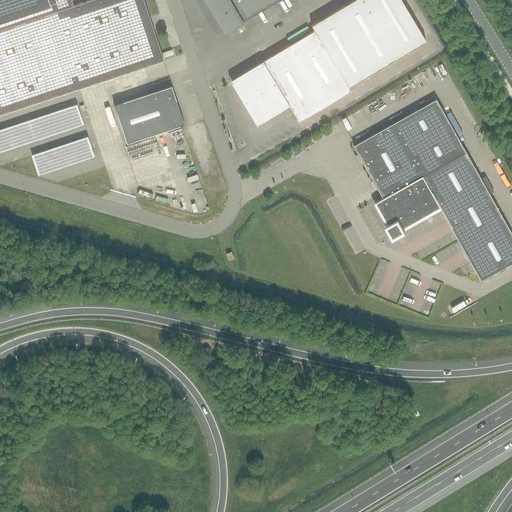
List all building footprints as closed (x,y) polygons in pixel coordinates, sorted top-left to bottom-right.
[(0,0),(0,115),(164,61),(143,0),(89,0),(73,5),(71,0),(0,0)] [(206,0),(226,34),(227,33),(226,32),(243,22),(279,0),(206,0)] [(349,88),(426,41),(401,0),(354,0),(311,25),(314,31),(263,62),(264,65),(235,82),(243,96),(241,97),(248,108),(250,107),(258,121),(287,103),(299,122),(351,91),(349,88)] [(127,144),(184,124),(172,86),(114,105),(127,144)] [(383,198),(375,203),(388,226),(386,228),(390,235),(439,207),(481,281),(511,263),(511,234),(489,194),(494,191),(485,176),(481,179),(436,99),(353,146),(383,198)] [(78,102),(0,129),(0,154),(86,124),(78,102)] [(89,135),(32,152),(38,174),(95,157),(89,135)]
